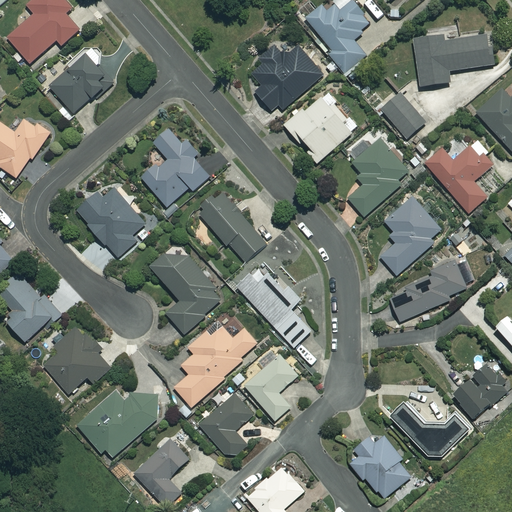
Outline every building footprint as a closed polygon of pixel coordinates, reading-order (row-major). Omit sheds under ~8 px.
[(73,9),(65,0),(34,0),(27,6),(35,16),(9,39),(31,65),(57,42),(62,47),(80,31),(66,15),(73,9)] [(370,24),(352,2),(340,12),(331,0),(329,0),(306,19),(332,51),(329,54),(345,74),(365,58),(351,39),(370,24)] [(489,36),(451,41),(450,36),(414,41),(421,88),(451,84),(449,73),(493,67),(489,36)] [(261,65),(249,75),(262,89),(256,94),(272,112),(277,107),(282,113),(323,75),(299,48),(291,54),(282,56),(274,46),(257,61),(261,65)] [(73,115),(95,97),(96,99),(112,87),(88,57),(51,87),(73,115)] [(511,99),(511,100),(503,91),(477,115),(511,152),(511,99)] [(336,104),(328,94),(304,115),(302,112),(285,127),(300,144),(303,141),(311,151),(308,153),(317,164),(358,129),(349,118),(347,120),(334,106),(336,104)] [(426,124),(401,95),(382,111),(407,141),(426,124)] [(16,134),(0,122),(0,160),(1,161),(0,162),(0,167),(17,179),(32,157),(34,159),(51,134),(39,125),(36,128),(25,121),(16,134)] [(182,146),(169,131),(154,143),(167,159),(143,179),(167,208),(190,188),(194,192),(211,178),(194,159),(199,154),(188,141),(182,146)] [(365,141),(353,152),(359,159),(354,165),(362,174),(357,178),(364,186),(349,199),(365,218),(401,186),(399,183),(410,174),(381,140),(372,148),(365,141)] [(480,159),(470,148),(454,162),(443,150),(426,164),(470,215),(488,199),(474,183),(495,166),(485,154),(480,159)] [(146,225),(116,189),(104,199),(98,193),(76,212),(105,246),(107,245),(119,258),(138,242),(133,236),(146,225)] [(247,264),(267,242),(221,193),(199,214),(228,246),(230,245),(247,264)] [(442,231),(413,198),(385,222),(394,233),(390,237),(396,244),(381,257),(397,276),(434,244),(430,240),(442,231)] [(511,263),(511,241),(511,240),(499,252),(511,264),(511,263)] [(0,275),(15,262),(0,244),(0,275)] [(172,260),(167,255),(152,268),(181,302),(167,314),(185,336),(205,318),(204,317),(222,301),(210,287),(213,285),(189,259),(179,256),(172,260)] [(302,302),(263,262),(238,287),(294,349),(312,332),(292,311),(302,302)] [(468,289),(456,262),(431,273),(434,277),(406,289),(407,292),(390,300),(401,323),(451,301),(450,297),(468,289)] [(32,289),(21,277),(0,295),(0,296),(16,314),(7,322),(26,344),(60,314),(45,296),(43,298),(34,288),(32,289)] [(511,321),(510,318),(497,329),(511,346),(511,321)] [(102,352),(80,327),(53,351),(56,355),(44,366),(70,395),(89,378),(95,385),(112,369),(98,355),(102,352)] [(234,340),(222,327),(211,337),(206,332),(188,347),(195,355),(182,366),(190,375),(175,389),(193,408),(223,381),(222,379),(242,361),(240,359),(257,343),(245,330),(234,340)] [(298,377),(275,350),(260,362),(266,369),(245,386),(275,422),(291,408),(279,393),(298,377)] [(497,377),(487,367),(453,396),(475,421),(511,387),(501,374),(497,377)] [(126,402),(118,392),(78,426),(102,454),(107,451),(113,458),(165,414),(145,391),(137,398),(134,395),(126,402)] [(227,456),(235,457),(248,446),(236,432),(254,416),(236,395),(201,426),(227,456)] [(427,428),(406,405),(392,418),(431,460),(440,459),(448,451),(469,431),(457,417),(447,426),(447,429),(427,428)] [(414,476),(383,436),(374,443),(371,438),(355,450),(360,457),(351,464),(365,483),(368,481),(383,500),(414,476)] [(191,460),(172,441),(136,475),(167,509),(182,494),(169,480),(191,460)] [(304,493),(283,468),(247,498),(259,511),(286,511),(284,510),(304,493)]
